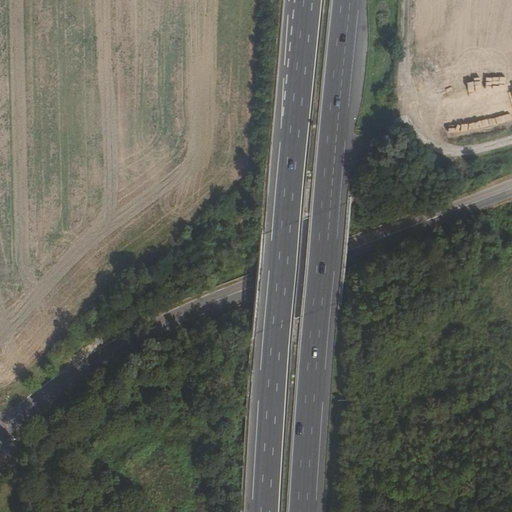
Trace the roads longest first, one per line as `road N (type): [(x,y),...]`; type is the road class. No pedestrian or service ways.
road 1 (primary): [(511,190),(163,324),(0,430)]
road 2 (motorway): [(301,511),(346,0)]
road 3 (motorway): [(306,0),(264,511)]
